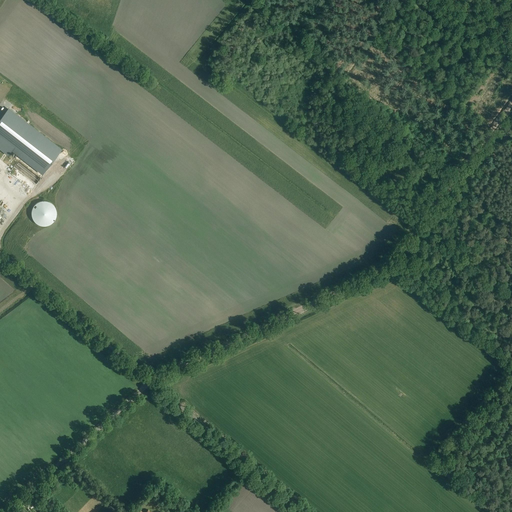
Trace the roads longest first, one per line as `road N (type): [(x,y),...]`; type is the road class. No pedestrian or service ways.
road 1 (track): [(150,380),(387,267),(511,104)]
road 2 (unclassified): [(306,511),(150,380)]
road 3 (unclassified): [(150,380),(0,254)]
road 4 (unclassified): [(5,511),(150,380)]
